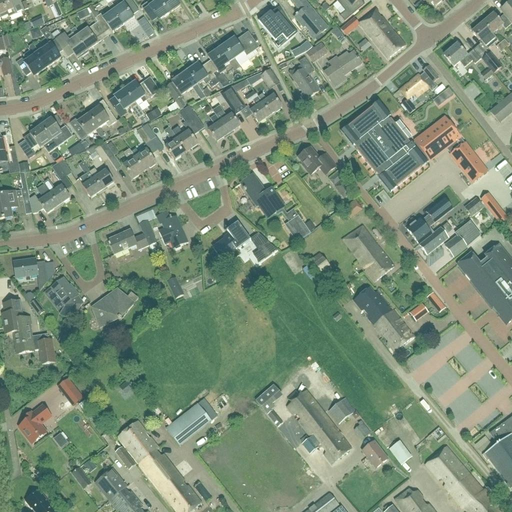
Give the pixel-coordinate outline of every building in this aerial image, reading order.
[(0,0),(0,17),(1,20),(8,17),(9,19),(15,16),(22,13),(17,3),(11,6),(8,0),(0,0)] [(24,0),(25,1),(27,0),(43,0),(47,9),(52,7),(57,19),(62,16),(57,5),(55,0),(24,0)] [(112,12),(123,27),(134,19),(132,16),(139,11),(130,0),(119,0),(123,5),(116,10),(111,3),(115,0),(109,0),(106,2),(108,5),(107,6),(112,13),(112,12)] [(158,2),(155,0),(151,0),(141,8),(153,24),(158,21),(159,22),(169,15),(159,1),(158,2)] [(159,1),(169,15),(180,7),(175,0),(155,0),(158,2),(159,1)] [(327,30),(302,0),(289,0),(301,13),(294,19),(302,29),(305,27),(311,33),(308,36),(313,42),(327,30)] [(340,0),(337,3),(341,8),(337,12),(340,16),(339,17),(344,23),(365,6),(360,0),(340,0)] [(445,0),(444,0),(427,0),(435,9),(445,0)] [(511,2),(500,13),(503,16),(502,17),(510,26),(511,26),(511,27),(511,26),(511,2)] [(330,10),(326,5),(321,9),(325,14),(330,10)] [(107,38),(123,27),(112,12),(112,13),(105,17),(103,14),(99,16),(92,8),(88,9),(95,19),(97,23),(107,38)] [(395,36),(375,11),(359,24),(388,61),(406,46),(397,35),(395,36)] [(296,33),(289,25),(281,12),(274,18),(271,15),(260,25),(274,42),(275,42),(282,37),(286,42),(296,33)] [(510,26),(502,17),(498,21),(493,16),(482,25),(492,36),(502,28),(505,31),(510,26)] [(138,24),(143,30),(149,26),(144,19),(138,24)] [(346,38),(360,26),(354,19),(340,31),(346,38)] [(87,52),(107,38),(97,23),(80,36),(75,28),(71,31),(73,34),(76,39),(76,38),(87,52)] [(497,43),(492,36),(482,25),(472,34),(481,45),(486,51),(497,43)] [(57,55),(62,52),(52,36),(51,36),(46,28),(41,32),(50,45),(38,53),(33,45),(28,48),(29,50),(28,51),(29,52),(33,58),(35,57),(44,71),(61,60),(57,55)] [(57,32),(51,36),(52,36),(62,52),(67,59),(73,55),(78,61),(89,54),(87,52),(76,38),(76,39),(73,34),(67,39),(65,36),(62,38),(57,32)] [(233,40),(223,47),(233,62),(234,61),(239,57),(245,58),(246,58),(249,61),(258,54),(256,51),(258,49),(247,33),(235,42),(233,40)] [(499,45),(504,51),(509,47),(504,41),(499,45)] [(313,65),(328,54),(321,44),(311,51),(306,55),(313,65)] [(306,45),(301,49),(305,55),(306,55),(311,51),(306,45)] [(501,54),(504,51),(499,45),(496,48),(501,54)] [(466,58),(457,46),(443,57),(453,69),(459,64),(464,70),(472,64),(474,67),(481,61),(473,52),(466,58)] [(210,63),(205,66),(215,80),(215,79),(219,84),(223,90),(230,86),(222,75),(226,72),(224,68),(231,63),(236,70),(239,68),(234,61),(233,62),(223,47),(212,54),(212,55),(207,58),(210,63)] [(34,78),(44,71),(35,57),(33,58),(29,52),(27,54),(22,57),(23,59),(17,64),(26,77),(31,74),(34,78)] [(363,66),(354,53),(349,57),(347,54),(338,61),(337,59),(328,65),(331,69),(323,75),(334,91),(347,83),(345,79),(363,66)] [(488,70),(493,76),(503,68),(491,54),(482,61),(489,70),(488,70)] [(13,76),(9,60),(9,59),(0,61),(0,69),(1,69),(3,78),(13,76)] [(307,102),(319,94),(308,78),(314,74),(305,60),(299,65),(300,67),(289,75),(292,80),(302,95),(299,97),(299,99),(302,103),(304,104),(307,102)] [(211,89),(219,84),(215,79),(215,80),(205,66),(200,70),(197,65),(186,73),(196,87),(198,85),(205,81),(211,89)] [(438,81),(428,69),(422,73),(424,75),(419,79),(418,77),(399,92),(407,102),(414,96),(417,99),(428,90),(431,94),(437,89),(433,85),(438,81)] [(270,70),(254,78),(257,83),(262,80),(269,90),(279,84),(270,70)] [(486,82),(493,76),(488,70),(481,76),(486,82)] [(172,83),(173,84),(182,97),(192,90),(200,101),(206,99),(205,99),(202,94),(204,93),(198,85),(196,87),(186,73),(182,75),(181,73),(175,77),(177,79),(176,80),(172,83)] [(134,105),(135,104),(141,100),(144,104),(159,93),(149,79),(137,88),(134,83),(123,91),(134,105)] [(173,84),(166,89),(175,102),(181,98),(182,97),(173,84)] [(225,92),(239,113),(246,109),(231,88),(225,92)] [(449,90),(444,94),(448,100),(453,95),(449,90)] [(134,105),(123,91),(120,93),(119,92),(113,96),(114,98),(107,102),(120,121),(126,116),(124,113),(129,109),(138,121),(144,117),(135,104),(134,105)] [(235,116),(239,113),(225,92),(221,96),(235,116)] [(270,117),(257,99),(254,94),(247,98),(245,99),(249,105),(253,103),(256,108),(250,112),(259,125),(270,117)] [(262,95),(257,99),(270,117),(282,109),(274,97),(267,101),(262,95)] [(442,95),(433,100),(439,111),(448,106),(442,95)] [(499,125),(511,113),(511,95),(511,96),(490,114),(499,125)] [(220,97),(217,99),(222,110),(225,109),(220,97)] [(181,98),(175,102),(181,111),(186,108),(181,98)] [(98,131),(99,130),(105,125),(108,129),(116,123),(106,110),(107,109),(102,102),(96,107),(97,109),(87,116),(98,131)] [(393,103),(386,107),(392,116),(399,112),(393,103)] [(427,164),(425,161),(412,145),(411,146),(408,143),(394,126),(391,121),(390,122),(388,120),(390,118),(379,104),(342,134),(353,147),(354,147),(357,151),(356,151),(376,176),(377,176),(380,180),(379,181),(390,194),(427,164)] [(174,105),(167,111),(172,117),(179,111),(174,105)] [(184,111),(199,133),(204,130),(189,108),(184,111)] [(226,119),(219,108),(212,113),(215,117),(228,136),(239,129),(231,116),(226,119)] [(162,117),(158,110),(147,117),(151,124),(162,117)] [(176,141),(186,155),(198,147),(192,138),(199,133),(184,111),(183,111),(178,115),(185,124),(182,126),(185,129),(174,137),(176,141)] [(104,137),(99,130),(98,131),(87,116),(76,124),(74,121),(67,126),(80,144),(95,133),(100,140),(104,137)] [(56,149),(73,138),(65,128),(59,132),(56,128),(62,124),(56,117),(51,121),(39,129),(49,143),(51,142),(56,149)] [(215,117),(210,120),(215,127),(213,129),(208,132),(216,144),(228,136),(215,117)] [(141,130),(150,143),(156,139),(160,136),(152,123),(148,126),(147,125),(141,130)] [(49,155),(55,150),(56,149),(51,142),(49,143),(39,129),(23,140),(25,142),(18,147),(29,161),(35,157),(31,151),(38,146),(40,149),(42,152),(45,150),(49,155)] [(175,163),(186,155),(176,141),(174,137),(168,129),(164,132),(172,144),(165,149),(175,163)] [(145,146),(150,143),(141,130),(137,133),(145,146)] [(19,174),(20,174),(19,174),(15,154),(14,155),(12,149),(5,150),(3,143),(2,143),(0,135),(0,165),(7,164),(10,176),(19,174)] [(99,148),(108,161),(109,161),(116,172),(122,168),(114,157),(105,144),(99,148)] [(452,156),(451,156),(473,185),(485,176),(484,175),(479,168),(481,166),(465,145),(452,156)] [(103,164),(108,161),(99,148),(94,151),(103,164)] [(320,162),(310,150),(297,160),(302,166),(301,167),(310,178),(319,170),(325,177),(335,169),(326,157),(320,162)] [(144,174),(134,160),(129,152),(124,155),(129,163),(123,167),(133,181),(144,174)] [(146,152),(134,160),(144,174),(156,166),(146,152)] [(89,158),(93,168),(100,165),(96,155),(89,158)] [(66,179),(66,178),(72,175),(63,161),(57,165),(66,179)] [(91,201),(102,193),(89,174),(82,164),(78,167),(85,176),(78,181),(82,188),(91,201)] [(72,188),(66,179),(57,165),(51,169),(66,191),(72,188)] [(94,170),(89,174),(102,193),(114,185),(105,172),(99,177),(94,170)] [(253,176),(240,186),(257,209),(258,208),(268,221),(278,214),(283,210),(285,209),(272,191),(266,195),(253,176)] [(48,182),(43,185),(44,187),(58,208),(69,201),(61,188),(55,192),(48,182)] [(344,200),(352,194),(342,182),(334,188),(344,200)] [(46,216),(58,208),(44,187),(37,191),(43,200),(38,204),(34,198),(29,202),(31,215),(37,215),(42,211),(46,216)] [(26,190),(23,190),(20,191),(20,193),(0,196),(0,221),(11,219),(9,210),(17,208),(16,199),(21,198),(25,216),(31,215),(29,202),(26,190)] [(501,226),(508,220),(488,195),(481,201),(501,226)] [(429,217),(421,223),(427,231),(429,229),(452,211),(444,201),(427,215),(429,217)] [(471,219),(483,210),(475,201),(464,210),(471,219)] [(349,221),(361,212),(354,202),(342,211),(349,221)] [(310,235),(300,221),(293,211),(287,216),(283,210),(278,214),(279,216),(282,214),(289,224),(286,225),(299,243),(310,235)] [(168,213),(156,219),(159,226),(162,225),(164,231),(159,234),(165,247),(170,244),(173,250),(187,244),(176,219),(171,221),(168,213)] [(419,221),(405,232),(414,242),(415,241),(419,247),(434,235),(432,232),(430,234),(427,231),(421,223),(419,221)] [(148,222),(139,227),(142,234),(143,233),(149,248),(157,244),(155,239),(156,239),(148,222)] [(305,225),(305,226),(311,233),(315,229),(310,222),(307,224),(305,225)] [(457,238),(445,247),(454,259),(466,249),(481,237),(470,224),(455,235),(457,238)] [(222,262),(250,242),(240,229),(236,225),(226,232),(230,236),(212,249),(222,262)] [(419,247),(418,248),(426,258),(447,241),(445,238),(447,237),(446,237),(453,231),(447,225),(440,230),(434,235),(419,247)] [(379,241),(384,237),(377,228),(372,231),(379,241)] [(373,286),(393,269),(380,253),(362,229),(342,242),(364,273),(363,274),(373,286)] [(137,252),(146,249),(141,237),(132,240),(129,232),(108,241),(115,256),(135,247),(137,252)] [(277,251),(258,234),(253,238),(261,249),(253,255),(260,263),(277,251)] [(511,262),(499,246),(485,257),(487,260),(480,265),(471,254),(457,265),(492,309),(493,308),(499,316),(498,317),(506,326),(511,320),(511,262)] [(326,278),(335,272),(321,253),(312,259),(326,278)] [(35,265),(35,261),(13,264),(16,279),(37,276),(38,282),(39,293),(48,283),(47,280),(46,280),(44,264),(35,265)] [(109,261),(103,262),(106,277),(112,276),(109,261)] [(175,301),(184,296),(176,279),(167,284),(175,301)] [(71,292),(63,281),(51,290),(64,307),(65,308),(61,316),(71,322),(81,307),(75,303),(77,301),(75,299),(78,297),(73,290),(71,292)] [(374,296),(370,290),(353,303),(361,313),(364,312),(368,317),(367,320),(383,339),(385,338),(388,342),(387,344),(394,353),(413,339),(377,293),(374,296)] [(104,305),(92,309),(100,330),(120,322),(138,300),(131,294),(127,300),(116,291),(108,303),(104,305)] [(431,308),(438,302),(432,295),(425,300),(431,308)] [(38,318),(45,313),(36,301),(29,305),(38,318)] [(13,334),(30,332),(29,327),(31,326),(29,319),(22,320),(19,303),(3,306),(5,316),(1,316),(5,336),(13,334)] [(421,305),(416,309),(414,307),(408,312),(409,314),(416,323),(428,314),(421,305)] [(64,338),(68,328),(64,327),(62,331),(62,332),(60,336),(59,340),(63,341),(64,338)] [(30,332),(13,334),(16,356),(34,353),(34,352),(40,351),(41,357),(40,357),(42,366),(55,364),(51,342),(47,342),(46,336),(31,338),(30,332)] [(511,343),(511,342),(498,353),(506,363),(511,358),(511,343)] [(135,388),(130,381),(120,389),(125,396),(135,388)] [(83,400),(73,388),(63,395),(68,401),(73,397),(78,404),(83,400)] [(273,388),(255,405),(266,416),(283,400),(273,388)] [(303,430),(323,415),(305,392),(301,395),(297,390),(286,399),(290,404),(285,407),(292,416),(295,415),(299,420),(297,422),(303,430)] [(338,426),(356,412),(345,399),(328,412),(338,426)] [(51,418),(43,407),(32,415),(31,414),(24,420),(26,423),(19,429),(33,446),(47,435),(40,427),(51,418)] [(182,418),(195,435),(204,428),(191,411),(182,418)] [(267,415),(267,416),(278,429),(279,428),(283,424),(272,411),(267,415)] [(350,450),(323,415),(303,430),(310,439),(309,440),(306,437),(300,442),(303,445),(302,445),(310,456),(318,449),(318,450),(322,448),(326,453),(324,457),(331,466),(350,450)] [(511,418),(489,435),(497,446),(511,436),(511,437),(511,418)] [(364,440),(371,434),(361,422),(357,425),(359,427),(354,431),(361,440),(362,439),(364,440)] [(147,440),(144,436),(146,435),(137,423),(117,439),(138,466),(155,452),(158,450),(149,439),(147,440)] [(173,424),(165,430),(179,448),(187,442),(173,424)] [(511,437),(511,436),(497,446),(483,456),(488,463),(490,461),(511,491),(511,490),(511,437)] [(375,470),(387,461),(373,443),(361,452),(375,470)] [(388,451),(399,469),(411,461),(400,443),(388,451)] [(129,472),(135,467),(121,449),(115,454),(129,472)] [(467,477),(468,476),(446,451),(425,467),(438,482),(442,480),(446,485),(443,488),(448,494),(467,477)] [(155,452),(138,466),(167,502),(168,501),(173,507),(171,508),(174,511),(191,511),(201,504),(187,488),(185,489),(181,484),(183,483),(163,456),(160,458),(155,452)] [(87,472),(93,470),(89,463),(83,465),(87,472)] [(84,491),(91,486),(80,471),(74,476),(84,491)] [(109,503),(124,491),(126,489),(112,471),(94,485),(104,497),(109,503)] [(467,477),(448,494),(462,510),(463,509),(466,511),(498,511),(496,508),(497,507),(496,506),(490,500),(484,491),(483,492),(468,476),(467,477)] [(206,503),(211,499),(199,485),(194,489),(206,503)] [(412,495),(409,490),(395,501),(402,511),(432,511),(428,507),(425,507),(421,503),(422,500),(417,493),(412,495)] [(124,491),(109,503),(115,511),(141,511),(142,509),(130,494),(128,496),(124,491)] [(53,510),(38,492),(27,501),(35,511),(57,511),(55,509),(53,510)] [(330,511),(338,506),(329,495),(306,511),(330,511)]
